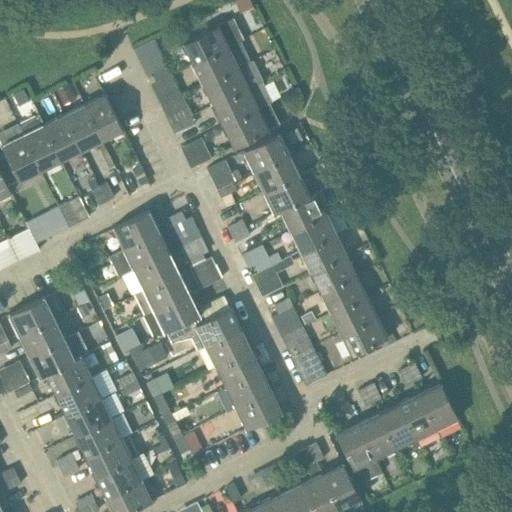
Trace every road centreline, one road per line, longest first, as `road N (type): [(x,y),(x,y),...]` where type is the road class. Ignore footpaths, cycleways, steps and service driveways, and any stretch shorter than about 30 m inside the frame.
road 1 (residential): [(146,511),(313,430),(198,193),(181,180)]
road 2 (tertiary): [(511,284),(370,0)]
road 3 (residential): [(0,279),(45,257),(67,234),(181,180)]
road 4 (residential): [(64,511),(0,400)]
